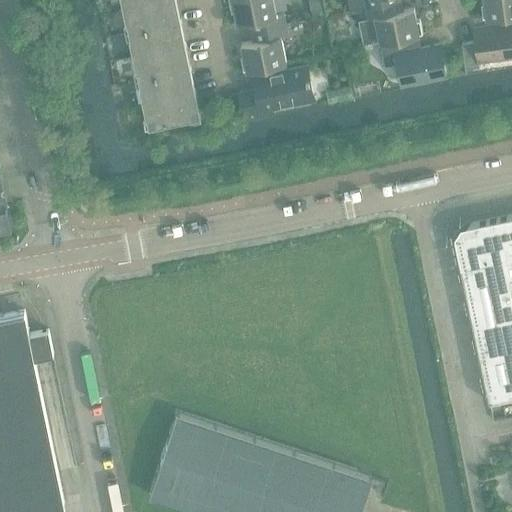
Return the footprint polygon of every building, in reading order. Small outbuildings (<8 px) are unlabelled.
[(195,121),(201,120),(175,0),(120,0),(126,24),(131,23),(134,37),(129,38),(135,71),(141,70),(144,84),(138,85),(145,118),(151,117),(152,125),(194,117),(195,121)] [(253,18),(256,29),(285,23),(283,11),(276,13),(272,0),(228,0),(231,11),(234,10),(236,21),(253,18)] [(310,0),(312,13),(325,11),(323,0),(310,0)] [(363,0),(346,0),(349,10),(365,7),(363,0)] [(396,10),(394,0),(365,7),(367,18),(374,16),(379,41),(422,32),(419,18),(416,18),(413,7),(396,10)] [(511,0),(483,0),(484,2),(480,2),(482,16),(511,12),(511,0)] [(478,59),(511,54),(511,22),(473,27),(475,40),(461,42),(464,68),(479,66),(478,59)] [(287,34),(285,23),(256,29),(258,39),(241,43),(243,54),(240,55),(243,69),(285,60),(280,36),(287,34)] [(401,84),(445,74),(439,43),(414,48),(412,36),(380,43),(385,65),(396,62),(401,84)] [(269,104),(313,95),(307,64),(253,75),(256,89),(239,92),(244,120),(271,114),(269,104)] [(350,85),(326,90),(329,103),(353,97),(350,85)] [(0,167),(0,228),(12,226),(0,167)] [(457,247),(477,343),(511,336),(511,214),(473,223),(472,223),(461,226),(455,236),(457,246),(457,247)] [(25,309),(0,314),(0,511),(66,511),(63,499),(57,468),(35,357),(53,353),(48,330),(31,333),(25,309)] [(489,402),(511,396),(511,336),(477,343),(489,402)] [(205,511),(360,511),(373,476),(179,412),(151,494),(205,511)]
